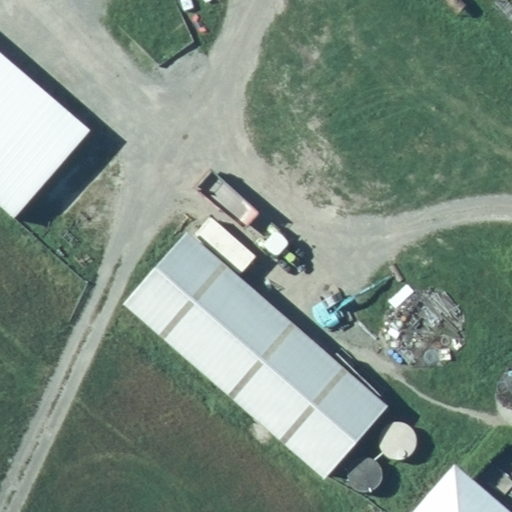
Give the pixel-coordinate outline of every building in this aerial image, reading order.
[(0,52),(0,207),(14,219),(90,130),(0,52)] [(187,232),(123,305),(324,479),(326,477),(388,407),(187,232)] [(379,439),(380,448),(385,455),(392,459),(401,460),(409,457),(415,451),(417,443),(416,434),(411,427),(404,423),(395,422),(387,425),(381,431),(379,439)] [(346,473),(347,481),(351,488),(358,492),(367,492),(374,489),(380,484),(382,476),(381,468),(377,461),(370,457),(361,456),(354,459),(348,465),(346,473)] [(412,511),(509,511),(455,464),(412,511)]
